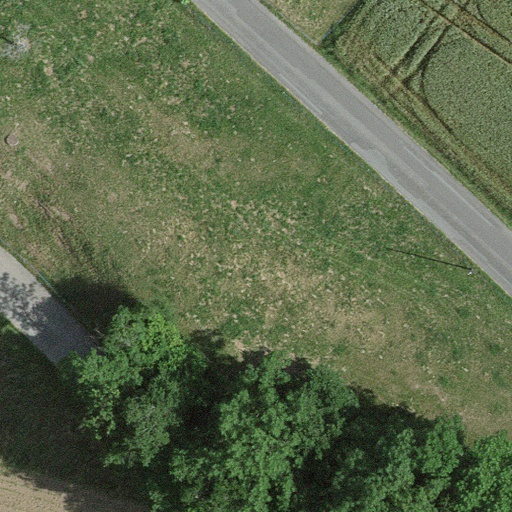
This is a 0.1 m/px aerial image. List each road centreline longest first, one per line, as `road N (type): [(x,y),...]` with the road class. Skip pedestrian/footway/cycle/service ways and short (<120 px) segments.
road 1 (unclassified): [(511,273),(207,0)]
road 2 (unclassified): [(0,282),(162,437),(264,511)]
